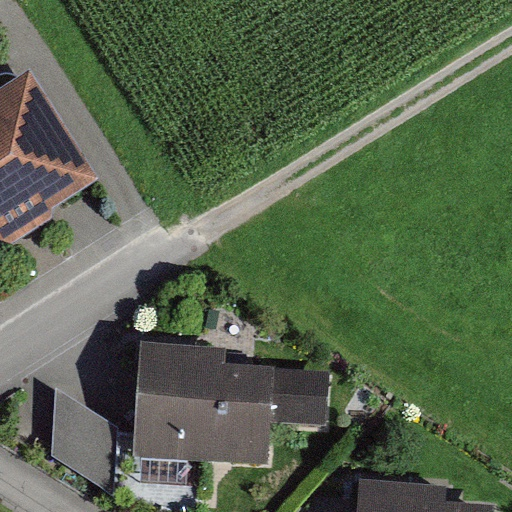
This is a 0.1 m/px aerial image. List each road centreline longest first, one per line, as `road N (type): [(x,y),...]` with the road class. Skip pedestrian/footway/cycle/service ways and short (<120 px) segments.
road 1 (track): [(199,236),(511,51)]
road 2 (residential): [(0,356),(199,236)]
